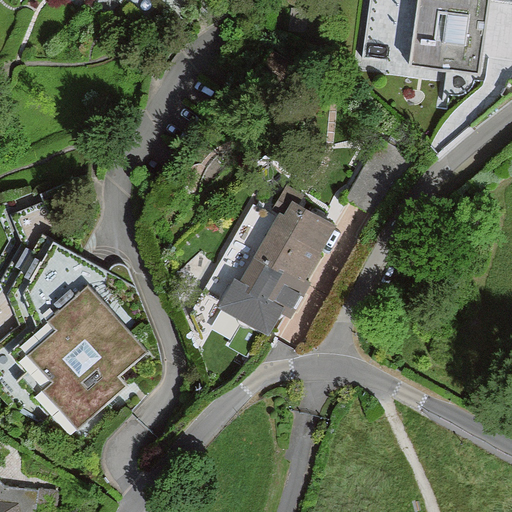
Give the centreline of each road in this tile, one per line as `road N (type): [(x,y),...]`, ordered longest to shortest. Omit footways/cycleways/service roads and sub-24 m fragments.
road 1 (residential): [(511,113),(409,208),(348,314),(330,367)]
road 2 (residential): [(330,367),(262,375),(134,511)]
road 3 (residential): [(511,450),(411,394),(330,367)]
road 4 (track): [(373,377),(435,511)]
